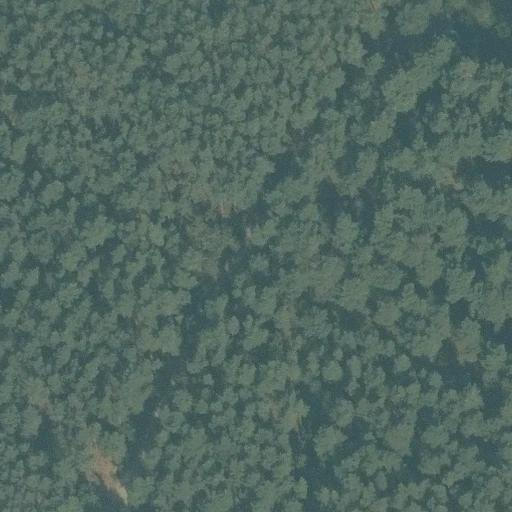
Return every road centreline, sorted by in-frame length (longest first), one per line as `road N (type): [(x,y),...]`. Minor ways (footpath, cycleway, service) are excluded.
road 1 (track): [(511,419),(222,278),(111,497)]
road 2 (track): [(421,0),(336,86),(248,217),(222,278)]
road 3 (track): [(111,497),(0,442)]
